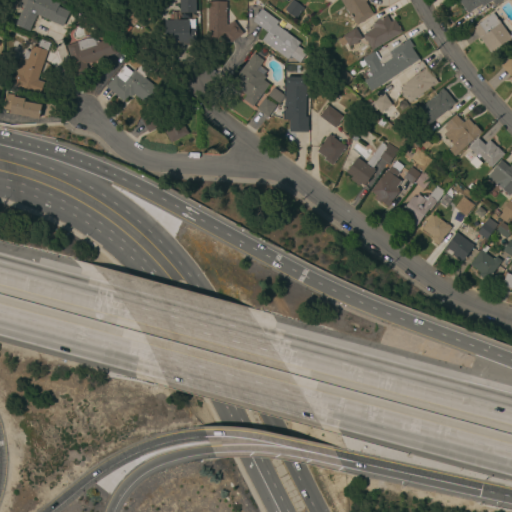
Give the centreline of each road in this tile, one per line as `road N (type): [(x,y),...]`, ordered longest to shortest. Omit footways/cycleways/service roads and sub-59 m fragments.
road 1 (secondary): [(0,166),(88,202),(150,252),(197,314),(252,420)]
road 2 (motorway): [(252,420),(271,511),(113,501),(151,464),(208,450)]
road 3 (motorway): [(511,363),(343,297),(205,223)]
road 4 (residential): [(511,316),(433,282),(276,167)]
road 5 (motorway): [(511,412),(265,344)]
road 6 (motorway): [(205,223),(87,164),(0,149)]
road 7 (motorway): [(302,405),(511,462)]
road 8 (residential): [(276,167),(150,162),(82,113)]
road 9 (motorway): [(331,459),(511,499)]
road 10 (motorway): [(44,511),(121,456),(202,436)]
road 11 (residential): [(511,125),(416,0)]
road 12 (motorway): [(151,363),(302,405)]
road 13 (motorway): [(0,321),(151,363)]
road 14 (motorway): [(265,344),(119,304)]
road 15 (motorway): [(202,436),(251,438),(331,459)]
road 16 (motorway): [(119,304),(0,271)]
road 17 (motorway): [(208,450),(331,459)]
